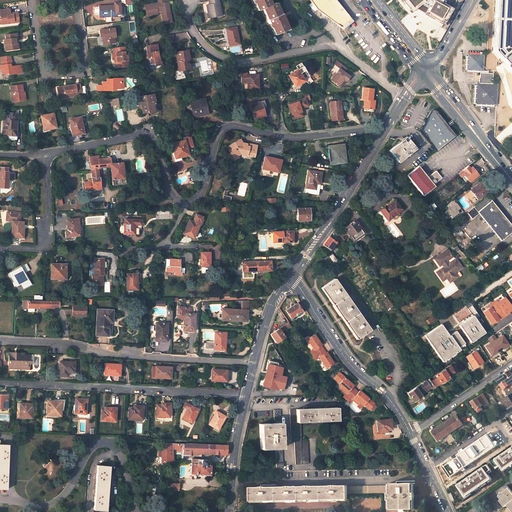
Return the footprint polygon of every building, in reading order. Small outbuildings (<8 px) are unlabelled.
[(206,5),(209,18),(221,16),(218,0),(208,0),(209,4),(206,5)] [(252,0),(257,10),(263,9),(267,20),(266,20),(268,24),(269,24),(274,35),(286,30),(281,19),(281,20),(279,16),(281,16),(275,3),(269,6),(266,0),(252,0)] [(316,10),(344,30),(353,23),(336,2),(334,0),(328,0),(327,1),(326,0),(309,0),(311,3),(316,10)] [(401,0),(412,14),(419,9),(445,24),(454,9),(445,4),(446,2),(443,0),(435,0),(434,0),(401,0)] [(511,0),(497,0),(496,50),(511,67),(511,0)] [(111,16),(120,16),(120,14),(120,8),(120,7),(120,2),(115,3),(115,5),(98,6),(98,7),(97,7),(94,8),(95,15),(99,14),(99,15),(111,15),(111,16)] [(161,12),(164,24),(171,22),(168,3),(166,3),(160,4),(160,2),(158,3),(145,5),(147,16),(157,14),(157,12),(161,12)] [(308,5),(315,11),(316,10),(311,3),(308,5)] [(0,23),(18,22),(17,14),(10,15),(9,9),(0,10),(0,23)] [(102,38),(103,44),(114,42),(113,27),(106,28),(106,29),(99,30),(99,36),(102,36),(103,36),(103,38),(102,38)] [(226,29),(229,46),(239,44),(236,27),(226,29)] [(16,39),(16,34),(4,35),(5,40),(4,40),(5,45),(6,45),(7,50),(16,49),(15,39),(16,39)] [(145,56),(146,66),(151,65),(151,64),(159,62),(158,56),(156,45),(146,46),(147,53),(147,56),(145,56)] [(116,62),(117,68),(128,66),(127,55),(125,56),(124,52),(125,52),(124,46),(112,48),(113,53),(111,54),(112,59),(114,59),(116,59),(116,62)] [(175,52),(179,70),(187,69),(186,60),(187,60),(187,57),(189,56),(188,50),(175,52)] [(483,68),(484,55),(468,54),(468,56),(467,69),(485,71),(485,68),(483,68)] [(155,65),(161,65),(159,56),(158,56),(159,62),(151,64),(151,65),(155,65)] [(22,69),(21,65),(11,66),(9,67),(9,64),(11,64),(10,60),(1,62),(1,65),(0,65),(0,69),(1,70),(2,74),(8,73),(8,74),(21,73),(20,70),(22,69)] [(336,61),(334,64),(339,68),(330,80),(339,86),(344,80),(346,82),(350,76),(344,72),(347,69),(336,61)] [(305,81),(298,69),(288,75),(295,87),(305,81)] [(247,82),(248,89),(250,89),(259,88),(259,84),(258,84),(258,78),(256,78),(256,75),(254,75),(254,72),(248,72),(248,75),(247,75),(247,73),(241,74),(242,82),(247,82)] [(492,84),(492,74),(488,73),(482,73),(482,83),(479,83),(477,83),(477,85),(476,103),(494,104),(496,104),(497,84),(492,84)] [(97,85),(97,90),(115,91),(115,88),(119,88),(119,82),(123,83),(123,79),(112,78),(112,80),(106,79),(106,82),(106,85),(102,85),(97,85)] [(63,87),(57,88),(58,94),(62,94),(63,98),(77,96),(77,92),(80,92),(79,84),(66,86),(67,89),(64,90),(63,87)] [(23,94),(22,85),(10,86),(11,98),(13,98),(14,102),(25,100),(25,96),(23,96),(22,96),(22,94),(23,94)] [(373,89),(363,88),(362,99),(365,100),(365,101),(364,102),(364,108),(374,109),(375,101),(372,100),(373,89)] [(153,95),(134,99),(135,105),(138,104),(141,104),(143,113),(148,112),(148,113),(155,111),(153,101),(155,101),(153,95)] [(191,101),(194,116),(207,113),(204,98),(191,101)] [(306,101),(305,98),(287,103),(292,119),(302,116),(300,109),(303,108),(303,106),(307,105),(306,101)] [(264,101),(252,105),(254,114),(253,115),(255,119),(265,116),(263,109),(266,108),(264,101)] [(329,102),(331,121),(342,120),(340,105),(340,101),(329,102)] [(4,113),(2,135),(8,135),(8,140),(16,140),(17,137),(17,138),(18,129),(16,129),(16,124),(16,116),(23,116),(24,108),(15,108),(15,113),(4,113)] [(456,135),(437,111),(435,110),(434,110),(433,110),(432,111),(430,112),(428,115),(427,117),(427,120),(425,124),(421,130),(437,151),(456,135)] [(53,113),(41,116),(44,130),(51,129),(56,128),(53,113)] [(68,117),(72,135),(79,134),(80,136),(85,134),(84,126),(82,127),(80,117),(78,118),(77,115),(68,117)] [(181,157),(188,155),(187,148),(193,146),(191,136),(184,137),(185,140),(177,142),(171,143),(175,156),(180,155),(181,157)] [(240,140),(230,146),(232,149),(229,150),(233,157),(237,154),(240,152),(241,155),(246,156),(248,155),(254,157),(257,145),(249,143),(249,147),(247,146),(243,145),(243,144),(240,140)] [(399,163),(415,149),(409,140),(406,143),(403,140),(389,151),(399,163)] [(329,146),(331,164),(344,162),(343,149),(345,149),(344,144),(329,146)] [(88,182),(85,182),(85,188),(89,188),(89,190),(101,189),(101,184),(103,184),(102,178),(101,175),(99,176),(98,168),(103,168),(103,165),(106,165),(105,158),(105,156),(97,157),(97,156),(90,157),(91,169),(92,171),(92,173),(93,179),(92,179),(90,180),(90,182),(88,182)] [(265,157),(263,169),(274,171),(277,159),(265,157)] [(111,167),(113,185),(124,184),(123,171),(125,171),(124,164),(122,164),(122,163),(111,164),(111,167)] [(427,177),(422,170),(419,166),(407,175),(422,195),(435,185),(433,184),(441,177),(436,170),(427,177)] [(463,174),(470,182),(478,175),(471,167),(470,168),(468,166),(462,170),(460,173),(462,175),(463,174)] [(0,188),(3,188),(8,189),(9,180),(10,172),(8,172),(8,168),(0,167),(0,188)] [(308,170),(304,192),(318,194),(321,172),(308,170)] [(475,196),(478,199),(487,191),(485,189),(486,187),(482,182),(480,183),(470,190),(471,191),(475,196)] [(511,231),(511,225),(488,195),(474,207),(501,241),(511,231)] [(458,212),(457,210),(460,208),(453,200),(443,208),(452,218),(458,212)] [(386,206),(381,211),(389,220),(394,216),(394,215),(402,209),(396,201),(393,201),(391,203),(391,204),(387,207),(386,206)] [(298,209),(298,221),(310,220),(309,216),(312,215),(312,208),(298,209)] [(20,239),(24,239),(24,232),(23,232),(24,227),(23,227),(24,222),(20,222),(21,217),(19,217),(19,213),(7,212),(6,221),(12,221),(12,227),(11,237),(20,238),(20,239)] [(78,219),(67,219),(68,230),(66,230),(66,237),(71,237),(71,239),(74,238),(74,236),(79,235),(78,219)] [(141,219),(124,219),(124,228),(126,228),(125,232),(125,234),(139,234),(139,225),(141,225),(141,219)] [(189,220),(183,233),(193,238),(196,231),(197,231),(200,224),(189,220)] [(361,229),(355,220),(339,232),(343,237),(347,233),(349,236),(350,236),(353,241),(364,234),(360,229),(361,229)] [(332,233),(337,237),(339,236),(342,239),(343,238),(343,237),(339,232),(336,228),(332,233)] [(274,232),(274,242),(293,241),(293,231),(274,232)] [(330,250),(335,242),(329,237),(323,246),(330,250)] [(380,241),(375,245),(381,253),(386,249),(380,241)] [(444,267),(437,272),(443,280),(447,277),(450,281),(457,276),(454,272),(462,267),(456,259),(449,263),(447,260),(453,256),(451,254),(447,249),(435,258),(440,265),(442,264),(442,263),(444,262),(446,266),(445,267),(444,267)] [(467,259),(462,253),(460,251),(459,252),(458,251),(465,261),(467,259)] [(201,252),(201,266),(203,266),(203,267),(204,267),(209,267),(209,266),(211,266),(210,252),(201,252)] [(94,260),(94,275),(104,275),(104,258),(97,258),(97,260),(94,260)] [(179,259),(166,259),(165,267),(166,267),(166,271),(174,272),(174,275),(181,275),(181,272),(179,272),(180,266),(180,260),(179,260),(179,259)] [(242,261),(243,271),(257,271),(258,261),(242,261)] [(257,271),(271,270),(271,261),(258,261),(257,271)] [(67,264),(51,264),(51,279),(64,279),(64,269),(66,269),(67,269),(67,264)] [(20,267),(9,274),(16,286),(26,281),(22,275),(24,274),(20,267)] [(489,288),(491,289),(509,277),(506,272),(488,285),(489,288)] [(126,273),(127,290),(137,290),(137,280),(137,273),(126,273)] [(322,287),(357,338),(370,329),(334,279),(322,287)] [(481,293),(489,288),(488,285),(487,285),(479,291),(481,293)] [(496,301),(492,303),(501,315),(504,313),(505,314),(509,312),(511,309),(511,308),(504,298),(497,303),(496,301)] [(286,311),(291,318),(295,316),(296,317),(301,314),(300,312),(301,311),(301,310),(304,308),(301,303),(297,306),(296,304),(286,311)] [(492,303),(489,305),(490,307),(483,312),(491,324),(495,321),(498,319),(498,318),(501,315),(492,303)] [(86,306),(73,306),(72,315),(85,315),(86,306)] [(97,309),(95,335),(112,336),(113,310),(97,309)] [(246,310),(222,309),(222,314),(224,314),(224,320),(242,321),(242,319),(247,320),(247,315),(246,315),(246,310)] [(185,327),(185,331),(189,331),(190,331),(190,330),(194,330),(195,313),(185,313),(184,327),(185,327)] [(479,325),(484,322),(477,313),(473,316),(479,325)] [(458,323),(469,342),(483,333),(473,315),(458,323)] [(167,323),(157,323),(156,339),(160,339),(160,340),(165,340),(165,337),(167,337),(167,323)] [(423,334),(440,361),(465,346),(455,330),(447,335),(440,323),(423,334)] [(279,329),(271,335),(276,343),(284,337),(279,329)] [(225,332),(215,332),(214,342),(205,341),(204,349),(220,350),(220,348),(224,348),(225,332)] [(310,352),(313,356),(323,348),(320,345),(321,344),(314,334),(306,339),(314,349),(310,352)] [(496,357),(489,346),(483,350),(491,361),(496,357)] [(323,348),(313,356),(315,359),(319,357),(326,367),(333,362),(326,352),(325,352),(323,348)] [(471,365),(473,368),(482,362),(474,351),(465,357),(466,358),(469,362),(471,365)] [(9,355),(9,368),(29,369),(29,356),(23,356),(23,353),(10,352),(10,355),(9,355)] [(60,361),(59,375),(67,376),(68,372),(74,372),(74,362),(60,361)] [(105,364),(104,374),(115,375),(115,373),(120,373),(120,369),(119,369),(119,364),(105,364)] [(446,372),(451,368),(449,365),(441,371),(436,375),(438,377),(434,380),(432,377),(429,378),(434,385),(435,387),(449,377),(446,372)] [(156,366),(155,377),(170,378),(170,377),(171,371),(170,371),(170,367),(156,366)] [(267,366),(266,373),(276,375),(277,368),(267,366)] [(212,369),(211,380),(221,381),(222,379),(227,379),(227,374),(226,374),(226,370),(212,369)] [(510,385),(511,382),(511,373),(510,370),(503,375),(510,385)] [(340,372),(335,378),(341,383),(339,384),(345,389),(344,391),(347,394),(345,397),(348,400),(357,389),(353,387),(355,385),(345,377),(340,372)] [(499,383),(503,389),(510,385),(503,375),(496,379),(499,383)] [(423,382),(408,393),(413,401),(422,396),(420,394),(430,387),(430,388),(434,385),(429,378),(423,382)] [(276,379),(274,389),(284,390),(285,383),(283,383),(283,379),(276,379)] [(495,392),(492,388),(489,384),(486,386),(487,388),(489,390),(488,391),(491,394),(495,392)] [(357,389),(348,400),(352,403),(354,399),(358,402),(359,400),(365,405),(366,403),(372,408),(377,402),(371,398),(370,398),(361,390),(360,392),(357,389)] [(477,398),(471,402),(478,412),(483,409),(481,406),(482,405),(487,401),(482,394),(477,398)] [(76,399),(74,413),(86,413),(86,403),(88,403),(88,399),(76,399)] [(48,401),(47,415),(61,416),(62,401),(55,400),(55,402),(48,401)] [(20,403),(19,417),(32,418),(32,413),(30,412),(31,404),(20,403)] [(157,404),(156,416),(164,417),(164,416),(170,417),(170,408),(170,403),(161,403),(161,404),(157,404)] [(129,407),(129,420),(137,420),(137,419),(142,419),(143,410),(142,410),(142,406),(134,405),(134,407),(129,407)] [(102,408),(101,421),(115,421),(115,413),(114,413),(115,407),(109,407),(105,407),(105,409),(102,408)] [(295,441),(296,464),(309,464),(308,440),(301,440),(301,422),(338,421),(337,407),(291,409),(292,441),(295,441)] [(186,409),(182,418),(191,423),(197,410),(193,408),(192,410),(187,408),(186,409)] [(260,424),(261,448),(283,447),(281,409),(274,410),(275,423),(260,424)] [(214,414),(209,424),(218,429),(225,417),(220,415),(219,417),(214,414)] [(462,424),(456,414),(444,422),(450,432),(462,424)] [(377,421),(378,433),(384,432),(384,433),(388,433),(388,431),(392,431),(390,419),(377,421)] [(444,422),(432,431),(438,440),(450,432),(444,422)] [(445,437),(449,443),(455,440),(451,433),(445,437)] [(448,476),(495,447),(488,435),(440,463),(448,476)] [(184,454),(188,454),(188,456),(191,456),(191,455),(197,455),(202,455),(202,453),(210,453),(210,455),(215,455),(215,456),(218,456),(218,457),(225,457),(226,445),(177,443),(177,444),(158,443),(158,458),(162,458),(162,462),(173,461),(173,449),(176,449),(176,451),(181,451),(181,449),(182,449),(184,449),(183,454),(184,454)] [(0,444),(0,488),(7,489),(8,444),(0,444)] [(511,448),(502,455),(511,468),(511,448)] [(275,450),(276,467),(284,466),(283,450),(275,450)] [(502,455),(501,456),(510,469),(511,468),(502,455)] [(142,457),(138,463),(146,468),(150,462),(146,460),(146,459),(144,458),(142,457)] [(197,459),(188,458),(188,462),(191,463),(191,467),(188,467),(188,469),(191,469),(191,473),(192,473),(192,475),(195,475),(195,473),(196,473),(196,474),(209,475),(210,470),(211,470),(211,468),(215,468),(215,461),(210,461),(210,460),(201,459),(197,459)] [(97,465),(94,509),(106,510),(109,466),(97,465)] [(487,466),(453,483),(462,499),(493,484),(486,471),(489,470),(487,466)] [(256,488),(257,501),(353,498),(353,493),(390,492),(390,509),(413,509),(413,497),(415,497),(415,494),(413,494),(412,483),(390,484),(390,485),(352,486),(352,485),(343,486),(342,484),(337,485),(337,486),(316,486),(316,485),(311,485),(311,486),(298,487),(298,486),(291,486),(291,487),(272,487),(272,486),(266,487),(266,488),(256,488)] [(511,490),(509,487),(506,489),(503,486),(497,491),(502,499),(500,500),(506,508),(509,506),(511,510),(511,490)] [(163,490),(161,509),(176,511),(178,490),(163,490)]
